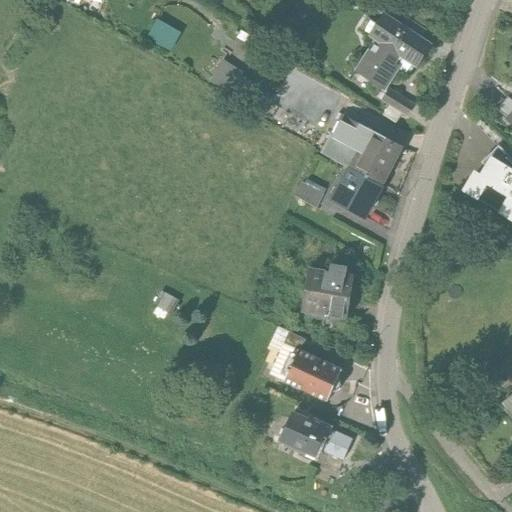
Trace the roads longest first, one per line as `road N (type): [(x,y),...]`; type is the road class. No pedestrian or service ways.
road 1 (residential): [(396,320),(487,0)]
road 2 (track): [(294,511),(0,395)]
road 3 (unclassified): [(440,511),(392,395),(396,320)]
